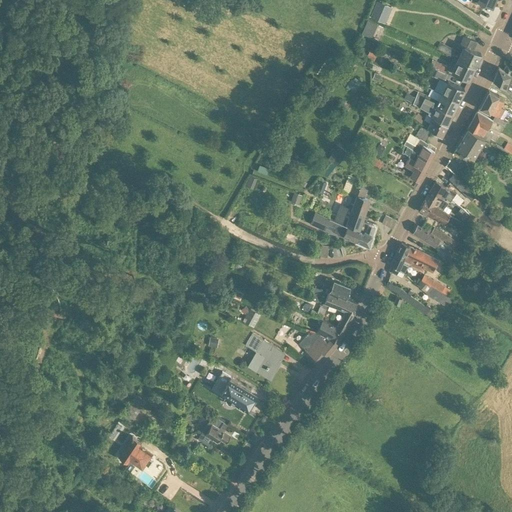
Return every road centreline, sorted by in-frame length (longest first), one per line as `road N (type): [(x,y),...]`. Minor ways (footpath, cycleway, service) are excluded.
road 1 (tertiary): [(224,511),(352,334),(420,186),(501,41)]
road 2 (track): [(0,212),(122,180),(164,188),(217,220)]
road 3 (track): [(385,257),(311,261),(217,220)]
